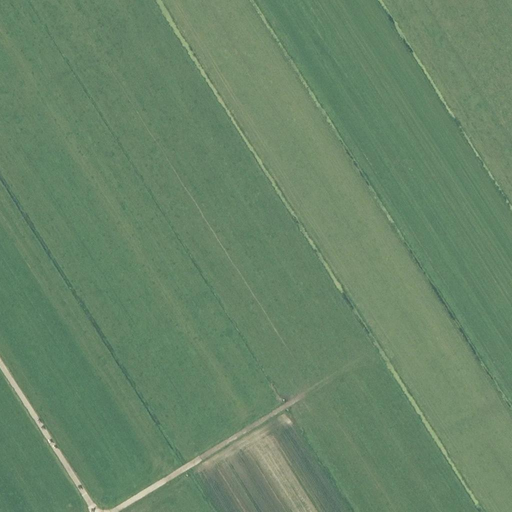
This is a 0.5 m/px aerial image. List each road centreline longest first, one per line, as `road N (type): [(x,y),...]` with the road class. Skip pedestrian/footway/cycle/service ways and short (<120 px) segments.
road 1 (track): [(110,511),(301,396)]
road 2 (track): [(95,511),(0,363)]
